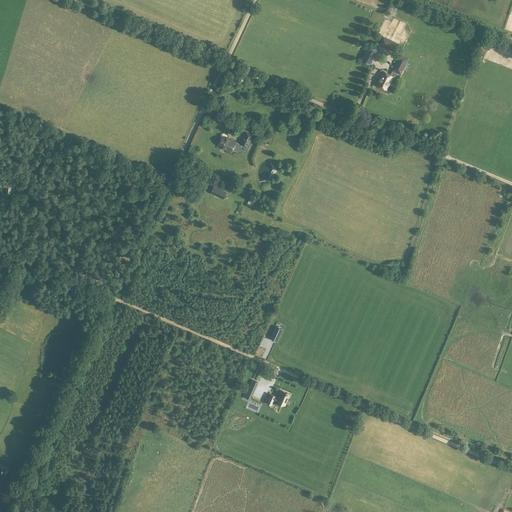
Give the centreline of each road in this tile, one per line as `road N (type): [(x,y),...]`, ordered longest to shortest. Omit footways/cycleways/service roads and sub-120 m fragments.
road 1 (track): [(511,184),(77,0)]
road 2 (track): [(115,298),(511,469)]
road 3 (track): [(115,298),(253,0)]
road 4 (track): [(24,496),(115,298)]
road 5 (track): [(115,298),(0,249)]
